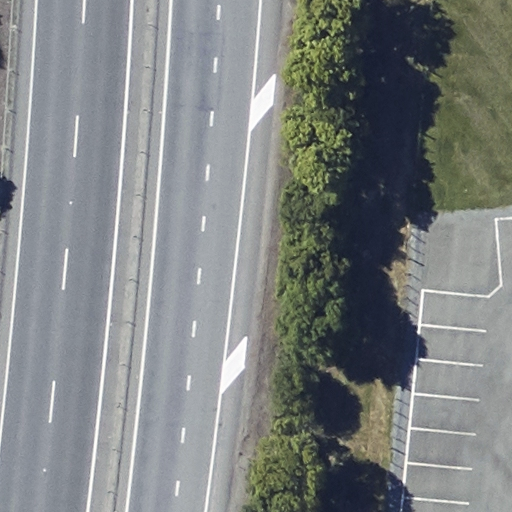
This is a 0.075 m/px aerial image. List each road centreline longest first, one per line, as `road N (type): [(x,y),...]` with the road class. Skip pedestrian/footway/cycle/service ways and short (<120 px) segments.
road 1 (trunk): [(28,511),(79,0)]
road 2 (trunk): [(192,0),(150,511)]
